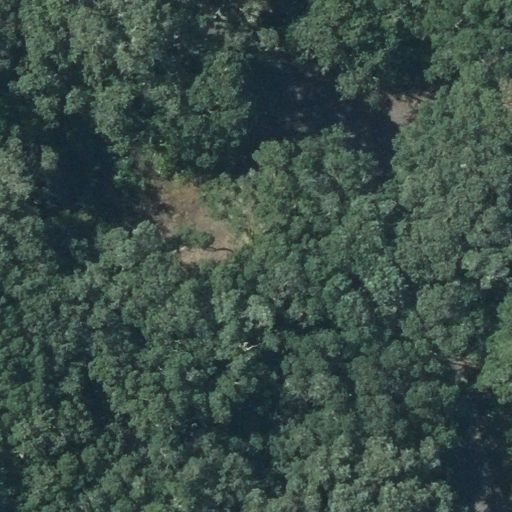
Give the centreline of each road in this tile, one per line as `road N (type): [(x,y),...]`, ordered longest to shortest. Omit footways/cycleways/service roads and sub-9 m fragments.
road 1 (track): [(183,0),(228,36),(388,127),(452,306),(505,511)]
road 2 (track): [(511,38),(388,127)]
